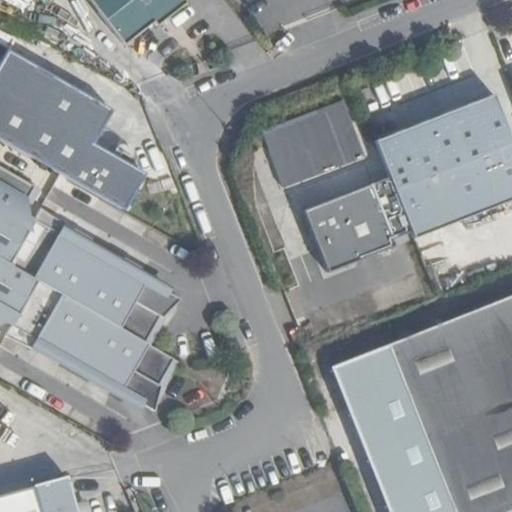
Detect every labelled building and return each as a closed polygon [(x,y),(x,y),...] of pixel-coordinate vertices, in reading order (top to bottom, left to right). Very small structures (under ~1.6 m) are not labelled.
[(88,0),(122,43),(151,20),(155,24),(184,0),(88,0)] [(0,60),(0,141),(121,211),(142,175),(90,145),(110,111),(6,51),(0,60)] [(511,135),(495,93),(377,140),(415,238),(511,199),(511,135)] [(343,100),(260,130),(282,189),(365,158),(343,100)] [(0,260),(2,262),(143,342),(158,316),(160,318),(179,300),(172,296),(152,284),(154,281),(63,228),(65,225),(39,210),(32,220),(17,211),(32,187),(0,168),(0,260)] [(370,184),(301,211),(326,274),(394,247),(370,184)] [(156,385),(171,359),(143,342),(2,262),(0,265),(0,318),(11,325),(5,336),(31,350),(33,348),(124,400),(127,397),(147,408),(153,411),(159,386),(156,385)] [(154,281),(152,284),(172,296),(175,291),(155,279),(154,281)] [(511,511),(511,295),(384,344),(447,511),(493,511),(508,507),(510,511),(511,511)] [(147,408),(127,397),(124,400),(124,401),(144,413),(147,408)] [(0,493),(0,511),(73,511),(65,477),(0,493)]
